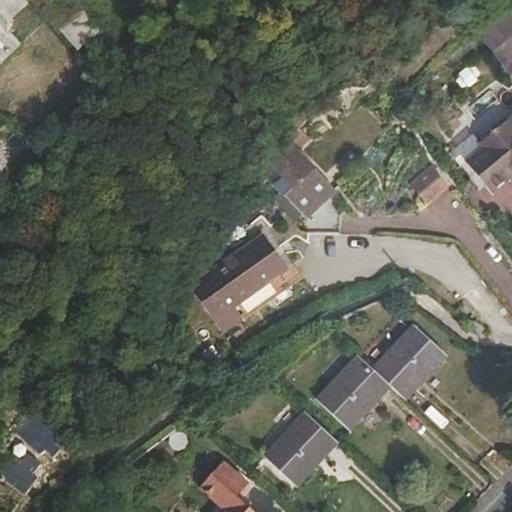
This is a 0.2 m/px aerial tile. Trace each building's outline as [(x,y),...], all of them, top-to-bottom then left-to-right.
[(88,14),(70,29),(78,39),(96,23),(88,14)] [(511,24),(488,45),(511,74),(511,24)] [(472,47),(438,75),(459,102),(493,74),(472,47)] [(353,104),(340,115),(364,144),(377,133),(353,104)] [(479,144),(461,159),(488,192),(511,171),(511,125),(504,117),(477,139),(476,140),(479,144)] [(389,143),(406,130),(398,124),(383,136),(389,143)] [(455,163),(461,159),(479,144),(476,140),(477,139),(470,130),(445,150),(455,163)] [(331,185),(290,138),(269,157),(280,169),(270,179),(300,213),(331,185)] [(412,154),(414,154),(417,152),(418,148),(414,144),(410,145),(408,148),(409,152),(412,154)] [(447,184),(432,163),(409,181),(426,201),(447,184)] [(193,290),(228,336),(303,276),(279,244),(275,248),(264,234),(193,290)] [(414,323),(374,367),(389,381),(405,396),(446,352),(414,323)] [(357,352),(316,396),(348,425),(389,381),(374,367),(357,352)] [(305,408),(264,450),(296,480),(337,438),(305,408)] [(32,431),(39,437),(49,426),(43,420),(32,431)] [(50,451),(63,438),(49,426),(39,437),(36,440),(50,451)] [(0,467),(23,489),(34,471),(30,467),(38,458),(27,449),(18,458),(3,445),(0,448),(0,467)] [(225,504),(223,506),(229,511),(260,511),(238,492),(248,480),(223,458),(201,482),(225,504)]
